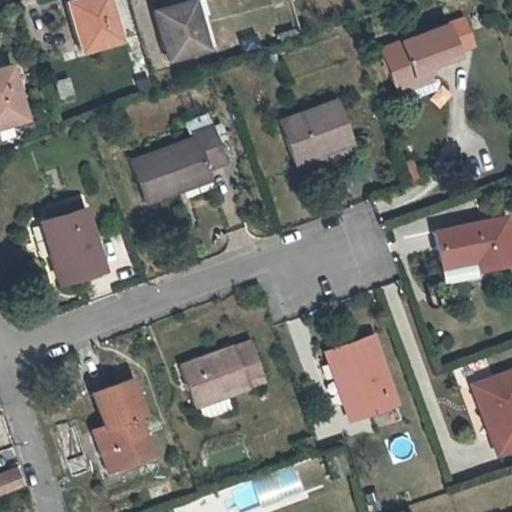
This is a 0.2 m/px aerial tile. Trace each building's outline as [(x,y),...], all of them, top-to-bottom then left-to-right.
[(82,0),(69,4),(78,38),(82,37),(86,54),(122,44),(110,0),(82,0)] [(205,35),(195,2),(156,13),(169,62),(206,53),(201,37),(205,35)] [(459,53),(475,47),(466,22),(449,27),(459,53)] [(396,87),(432,74),(430,68),(460,57),(459,53),(449,27),(384,51),(396,87)] [(240,51),(262,46),(259,33),(237,38),(240,51)] [(0,70),(0,129),(28,123),(13,67),(0,70)] [(435,82),(432,74),(396,87),(398,95),(435,82)] [(68,77),(53,81),(59,105),(74,102),(68,77)] [(296,168),(322,158),(352,147),(336,105),(280,127),(296,168)] [(174,190),(206,179),(204,173),(222,167),(209,130),(189,136),(191,141),(130,163),(146,206),(176,195),(174,190)] [(324,164),(322,158),(296,168),(298,174),(324,164)] [(209,184),(206,179),(174,190),(176,195),(209,184)] [(55,257),(50,259),(59,287),(101,273),(82,212),(81,212),(79,204),(69,207),(71,216),(48,223),(45,224),(55,257)] [(45,214),(48,223),(71,216),(69,207),(45,214)] [(436,237),(444,271),(477,264),(479,273),(511,265),(511,256),(505,221),(436,237)] [(40,225),(50,259),(55,257),(45,224),(40,225)] [(325,353),(335,383),(340,381),(353,419),(396,404),(372,337),(325,353)] [(179,370),(194,411),(198,410),(203,424),(232,412),(227,398),(263,384),(247,344),(179,370)] [(511,374),(475,387),(485,419),(489,417),(501,453),(511,449),(511,374)] [(106,456),(112,471),(148,457),(135,419),(141,416),(128,381),(92,396),(103,428),(90,433),(99,458),(106,456)] [(0,470),(15,465),(9,448),(0,451),(0,470)] [(338,498),(353,493),(338,448),(322,453),(338,498)] [(105,473),(112,471),(106,456),(99,458),(105,473)] [(14,467),(0,472),(0,494),(21,485),(14,467)]
